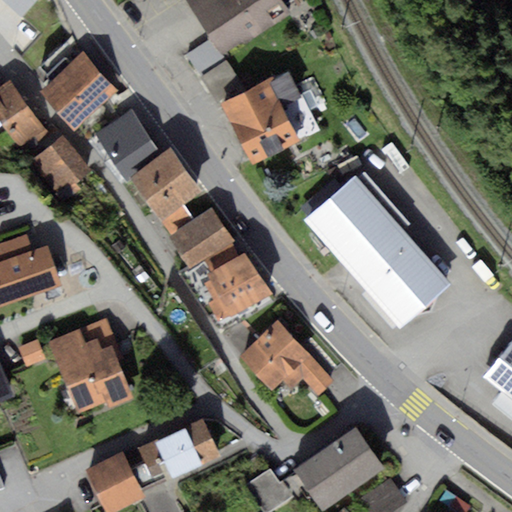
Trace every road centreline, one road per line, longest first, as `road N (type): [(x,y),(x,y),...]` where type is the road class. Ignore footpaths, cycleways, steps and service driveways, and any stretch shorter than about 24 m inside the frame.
road 1 (residential): [(2,53),(83,145),(296,449)]
road 2 (primary): [(83,0),(266,244),(391,375)]
road 3 (residential): [(296,449),(277,452),(230,419),(95,252),(17,194)]
road 4 (residential): [(391,375),(296,449)]
